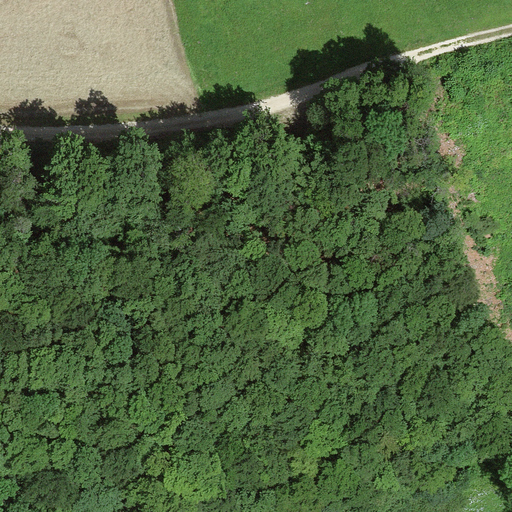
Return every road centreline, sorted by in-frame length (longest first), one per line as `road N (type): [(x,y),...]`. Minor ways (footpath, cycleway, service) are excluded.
road 1 (track): [(0,132),(113,132),(225,113),(511,26)]
road 2 (track): [(303,511),(511,433)]
